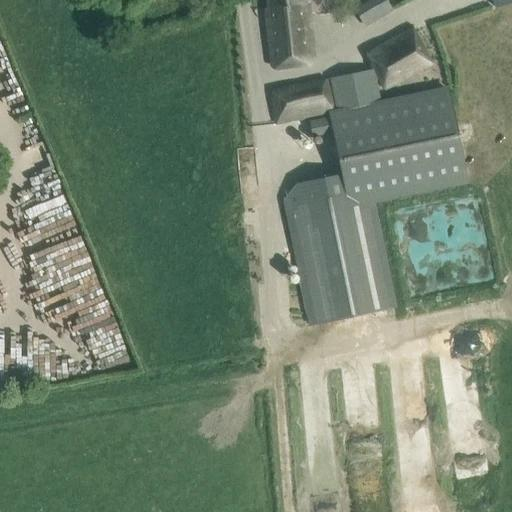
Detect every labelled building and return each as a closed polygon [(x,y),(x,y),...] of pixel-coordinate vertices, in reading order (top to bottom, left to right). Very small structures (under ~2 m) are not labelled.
[(265,8),(272,66),(275,68),(312,64),(306,4),(303,4),(302,0),(267,0),(268,8),(265,8)] [(363,0),(355,4),(362,18),(378,10),(372,0),(363,0)] [(411,27),(365,52),(384,87),(430,62),(411,27)] [(341,175),(345,193),(371,187),(374,199),(466,180),(448,90),(381,104),(374,70),(373,70),(331,79),(337,109),(334,110),(328,111),(328,113),(341,175)] [(276,123),(328,113),(328,111),(334,110),(327,80),(270,92),(276,123)] [(345,193),(341,175),(298,184),(284,201),(310,325),(396,306),(374,199),(371,187),(345,193)]
